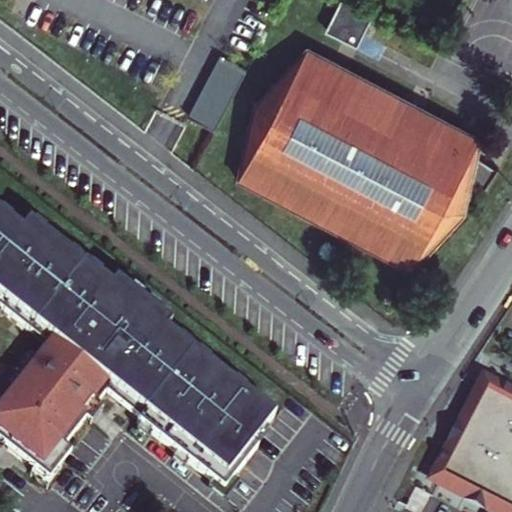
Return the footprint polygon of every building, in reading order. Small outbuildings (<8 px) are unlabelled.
[(376,14),(346,0),(343,0),(329,29),(360,45),(376,14)] [(259,103),(243,175),(411,264),(463,209),(469,184),(488,186),(499,168),(475,155),(479,137),(368,77),(310,48),(259,103)] [(217,129),(248,70),(222,57),(191,116),(217,129)] [(20,235),(0,219),(0,312),(41,348),(21,372),(24,376),(0,405),(0,443),(45,481),(68,455),(60,449),(105,395),(139,424),(135,428),(222,497),(255,453),(251,448),(273,421),(165,335),(168,329),(113,287),(109,291),(77,271),(28,229),(20,235)] [(511,511),(511,410),(482,395),(436,485),(488,511),(511,511)]
